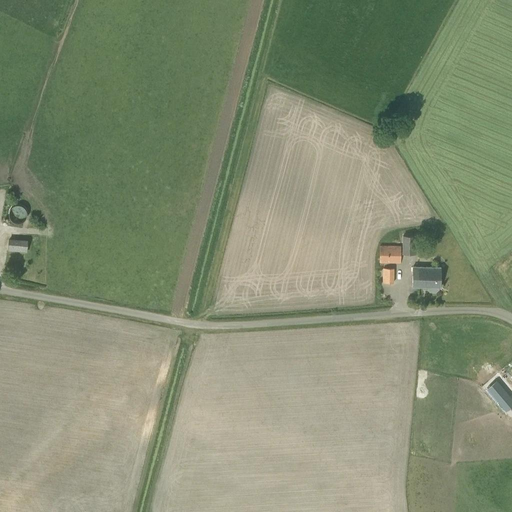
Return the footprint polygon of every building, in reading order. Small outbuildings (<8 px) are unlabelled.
[(16,222),(18,222),(19,222),(21,222),(22,221),(23,220),(24,219),(25,218),(26,216),(26,215),(26,213),(26,212),(26,210),(25,209),(24,208),(23,207),(22,206),(21,205),(19,205),(18,204),(16,205),(15,205),(13,205),(12,206),(11,207),(10,208),(9,210),(9,211),(8,213),(8,214),(9,216),(9,217),(10,219),(11,220),(12,221),(13,221),(15,222),(16,222)] [(415,254),(416,235),(402,235),(402,254),(415,254)] [(26,251),(26,239),(6,238),(6,251),(26,251)] [(400,263),(400,246),(380,245),(379,262),(400,263)] [(440,288),(441,267),(412,266),(412,287),(427,287),(427,289),(429,291),(436,291),(438,289),(438,288),(440,288)] [(393,283),(394,268),(383,268),(383,282),(393,283)] [(511,405),(511,398),(496,380),(487,388),(506,411),(511,405)]
